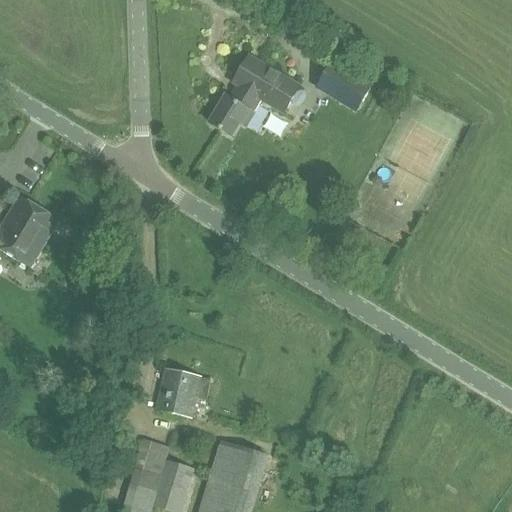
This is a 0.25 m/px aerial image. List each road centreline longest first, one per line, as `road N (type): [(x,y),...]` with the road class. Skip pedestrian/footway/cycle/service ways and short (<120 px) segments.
road 1 (tertiary): [(511,400),(143,175)]
road 2 (unclassified): [(143,175),(136,0)]
road 3 (tertiary): [(143,175),(0,87)]
